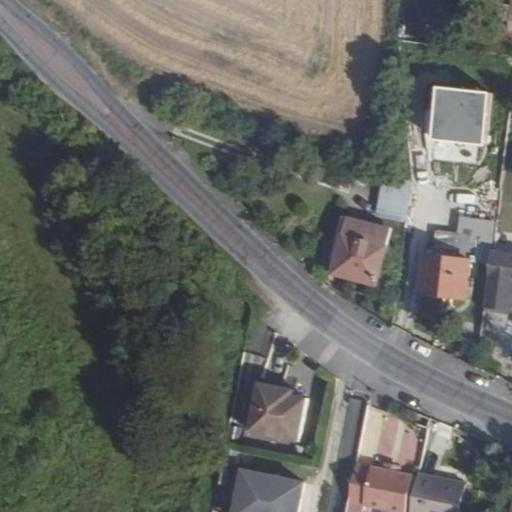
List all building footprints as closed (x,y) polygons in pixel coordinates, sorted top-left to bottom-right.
[(511,17),(511,1),(503,0),(499,0),(498,15),(511,17)] [(441,143),(495,145),(497,92),(444,89),(441,143)] [(389,176),(378,211),(407,220),(418,185),(389,176)] [(380,273),(388,237),(344,226),(334,259),(380,273)] [(480,258),(483,233),(438,228),(436,251),(428,251),(423,289),(469,294),(472,257),(480,258)] [(511,252),(494,250),(487,303),(511,306),(511,252)] [(301,441),(310,398),(295,395),(296,389),(262,382),(252,431),(301,441)] [(409,510),(417,474),(375,464),(367,501),(409,510)] [(415,511),(463,511),(470,479),(422,468),(413,511),(415,511)] [(310,511),(316,480),(245,469),(238,511),(310,511)]
